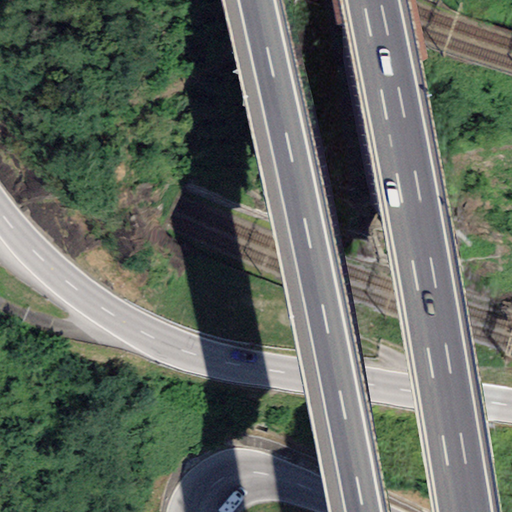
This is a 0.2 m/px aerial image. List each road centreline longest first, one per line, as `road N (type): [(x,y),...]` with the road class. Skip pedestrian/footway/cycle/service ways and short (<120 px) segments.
road 1 (primary): [(511,406),(278,373),(153,340),(48,268),(0,212)]
road 2 (motorway): [(253,0),(359,511)]
road 3 (motorway): [(463,511),(371,0)]
road 4 (primary): [(196,511),(215,486),(265,475),(362,511)]
